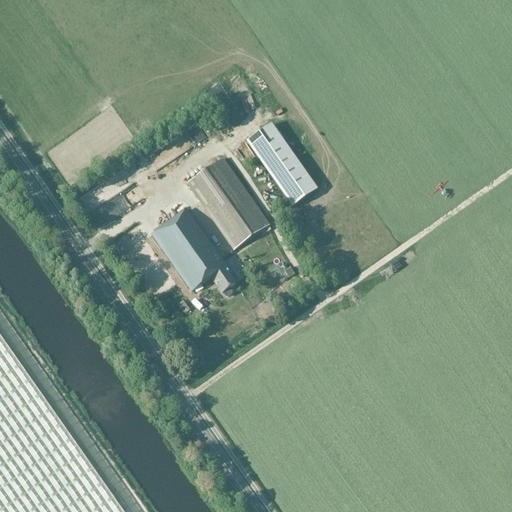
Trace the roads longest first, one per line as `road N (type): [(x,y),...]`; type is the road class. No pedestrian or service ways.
road 1 (primary): [(258,511),(0,142)]
road 2 (unknown): [(142,511),(0,309)]
